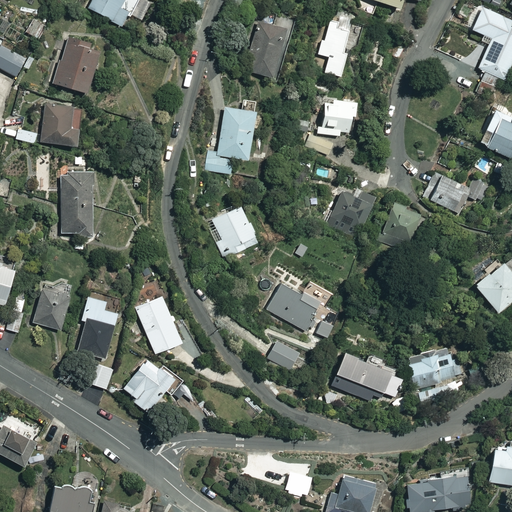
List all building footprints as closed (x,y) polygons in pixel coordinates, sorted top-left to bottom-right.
[(135,0),(89,0),(85,8),(118,24),(123,14),(127,16),(135,0)] [(511,60),(511,20),(477,5),(467,28),(480,34),(478,39),(486,43),(474,68),(502,81),(511,60)] [(44,24),(31,16),(23,31),(36,38),(44,24)] [(339,51),(347,25),(328,19),(317,54),(328,57),(323,72),(337,76),(344,52),(339,51)] [(281,27),(256,21),(243,69),(268,76),(281,27)] [(97,43),(66,34),(52,83),(84,91),(97,43)] [(404,45),(390,38),(383,52),(398,59),(404,45)] [(0,44),(1,41),(0,40),(0,68),(15,76),(24,58),(0,44)] [(352,100),(321,99),(319,126),(317,126),(317,134),(337,135),(337,130),(347,131),(348,114),(351,115),(352,100)] [(69,104),(43,100),(38,140),(71,144),(73,125),(67,124),(69,104)] [(251,109),(221,106),(216,153),(207,152),(205,171),(229,173),(231,156),(246,158),(251,109)] [(511,121),(506,119),(508,114),(489,106),(474,142),(511,158),(511,121)] [(33,130),(15,127),(13,138),(31,141),(33,130)] [(89,170),(58,171),(59,232),(74,232),(74,234),(90,234),(89,170)] [(461,185),(435,173),(423,197),(449,210),(461,185)] [(487,185),(468,177),(461,193),(480,202),(487,185)] [(368,201),(339,191),(327,227),(357,237),(368,201)] [(419,213),(390,203),(380,231),(408,242),(419,213)] [(254,240),(235,204),(209,218),(221,239),(215,242),(223,256),(254,240)] [(511,253),(501,263),(497,259),(470,283),(498,314),(511,300),(511,253)] [(0,260),(0,305),(2,306),(12,264),(0,260)] [(265,308),(305,330),(306,327),(310,329),(315,318),(312,316),(320,302),(279,281),(265,308)] [(67,289),(40,283),(31,322),(58,328),(67,289)] [(177,340),(157,293),(132,304),(152,351),(177,340)] [(24,297),(10,294),(3,328),(17,331),(24,297)] [(102,299),(85,295),(79,319),(84,320),(77,352),(101,357),(112,311),(100,308),(102,299)] [(332,324),(320,320),(315,332),(326,337),(332,324)] [(297,350),(275,340),(266,359),(289,369),(297,350)] [(454,378),(443,343),(428,348),(429,351),(402,360),(412,391),(454,378)] [(187,385),(142,355),(135,367),(141,371),(127,392),(133,396),(130,400),(145,410),(161,387),(178,398),(187,385)] [(349,358),(340,379),(360,387),(358,391),(370,396),(382,367),(366,360),(364,364),(349,358)] [(109,366),(91,361),(84,382),(102,387),(109,366)] [(34,441),(0,421),(0,452),(21,464),(34,441)] [(511,443),(500,442),(499,446),(488,445),(484,480),(511,483),(511,443)] [(450,506),(451,510),(461,509),(460,504),(468,503),(464,467),(414,473),(415,480),(401,481),(404,511),(407,511),(421,510),(421,511),(431,511),(431,508),(450,506)] [(367,511),(374,482),(340,474),(335,492),(330,491),(325,511),(367,511)] [(72,488),(51,483),(44,511),(86,511),(92,488),(73,484),(72,488)]
